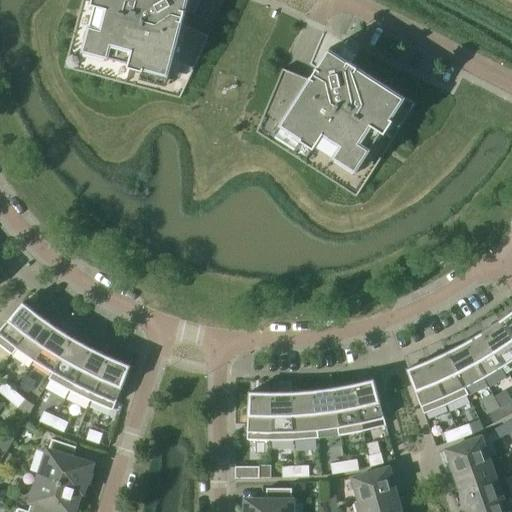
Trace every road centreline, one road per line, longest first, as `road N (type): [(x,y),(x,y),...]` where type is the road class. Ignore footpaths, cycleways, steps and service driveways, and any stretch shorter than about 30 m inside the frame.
road 1 (residential): [(494,257),(376,327),(218,339)]
road 2 (residential): [(313,23),(320,8),(347,2),(511,83)]
road 3 (residential): [(159,323),(32,250),(0,204)]
road 4 (residential): [(101,511),(159,323)]
road 5 (residential): [(216,511),(218,339)]
